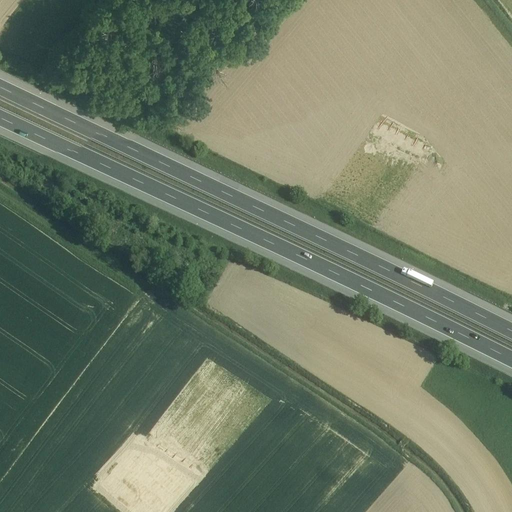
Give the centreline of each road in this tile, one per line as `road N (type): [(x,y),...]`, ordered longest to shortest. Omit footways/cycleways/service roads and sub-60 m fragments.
road 1 (motorway): [(511,324),(0,78)]
road 2 (motorway): [(0,118),(511,363)]
